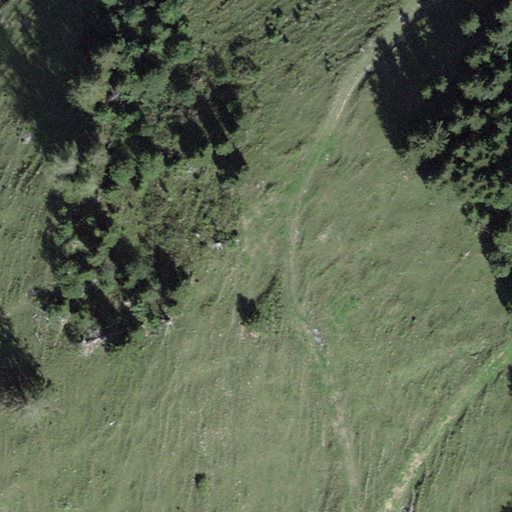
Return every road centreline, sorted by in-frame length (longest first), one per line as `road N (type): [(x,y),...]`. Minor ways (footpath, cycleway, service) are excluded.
road 1 (track): [(419,0),(343,94),(300,198),(291,251),(294,307),(340,421),(351,511)]
road 2 (track): [(394,511),(449,420),(511,352)]
